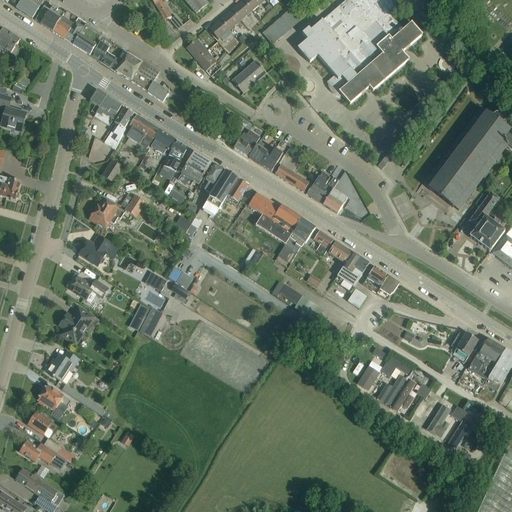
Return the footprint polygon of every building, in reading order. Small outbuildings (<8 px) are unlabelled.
[(32,19),(43,2),(40,0),(13,0),(13,1),(11,3),(17,7),(16,9),(32,19)] [(170,17),(160,0),(149,0),(154,5),(154,4),(164,21),(170,17)] [(208,4),(204,0),(184,0),(189,6),(196,14),(208,4)] [(240,21),(252,11),(243,0),(231,10),(240,21)] [(252,11),(263,1),(261,0),(243,0),(252,11)] [(311,9),(302,0),(297,0),(273,22),(283,34),(311,9)] [(309,63),(317,56),(334,76),(327,83),(328,87),(330,90),(332,94),(336,96),(339,98),(341,96),(349,105),(350,105),(349,104),(369,88),(372,92),(409,61),(402,53),(421,36),(421,37),(422,36),(411,23),(410,24),(403,31),(387,12),(392,8),(391,4),(389,0),(354,0),(352,3),(349,0),(346,0),(311,31),(308,28),(302,34),(309,42),(299,50),(297,49),(309,63)] [(52,33),(64,15),(46,3),(40,12),(41,12),(35,21),(40,25),(52,33)] [(229,30),(240,21),(231,10),(220,20),(229,30)] [(64,40),(78,19),(66,12),(64,15),(52,33),(64,40)] [(178,30),(183,26),(175,16),(170,21),(178,30)] [(79,36),(85,27),(85,26),(86,24),(78,19),(64,40),(72,45),(79,36)] [(218,40),(229,30),(220,20),(209,29),(218,40)] [(275,43),(282,36),(272,25),(265,31),(275,43)] [(102,37),(85,27),(79,36),(72,45),(89,56),(102,37)] [(1,32),(0,31),(0,46),(11,54),(20,41),(2,29),(1,32)] [(288,33),(292,44),(298,41),(294,31),(288,33)] [(100,63),(112,44),(103,38),(91,57),(100,63)] [(196,60),(206,51),(196,40),(186,49),(196,60)] [(115,72),(121,63),(114,59),(121,49),(112,44),(100,63),(115,72)] [(205,72),(213,65),(216,63),(206,51),(196,60),(205,72)] [(224,53),(216,63),(222,67),(230,57),(224,53)] [(141,65),(126,56),(115,73),(147,92),(152,84),(153,84),(159,75),(141,64),(141,65)] [(254,84),(266,74),(255,62),(243,71),(254,84)] [(243,94),(254,84),(243,71),(232,81),(243,94)] [(167,96),(168,95),(168,94),(153,84),(152,84),(147,92),(147,93),(162,103),(167,96)] [(94,117),(106,97),(97,91),(90,102),(94,105),(91,111),(95,114),(93,117),(94,117)] [(17,113),(11,111),(11,110),(8,109),(11,99),(1,96),(0,95),(0,106),(5,108),(2,118),(5,119),(2,127),(21,133),(26,114),(17,111),(17,113)] [(108,126),(116,115),(121,106),(106,97),(94,117),(108,126)] [(115,150),(125,130),(124,129),(133,114),(124,108),(114,123),(116,125),(104,143),(115,150)] [(458,211),(464,202),(468,198),(508,145),(511,147),(511,133),(509,132),(510,131),(504,127),(505,122),(504,118),(500,115),(495,115),(491,117),(485,113),(485,114),(480,110),(423,185),(429,189),(428,189),(452,208),(453,207),(458,211)] [(146,150),(153,139),(158,130),(136,116),(130,124),(129,126),(132,128),(126,137),(146,150)] [(167,152),(169,149),(174,140),(160,131),(155,140),(154,140),(150,147),(163,155),(166,151),(167,152)] [(239,140),(233,149),(246,158),(252,148),(259,138),(248,131),(246,135),(243,133),(239,140)] [(212,141),(219,143),(222,134),(215,132),(212,141)] [(175,172),(180,163),(183,157),(187,148),(176,141),(171,150),(161,171),(167,175),(170,170),(175,172)] [(266,162),(270,155),(255,146),(248,158),(249,159),(261,166),(265,161),(266,162)] [(282,155),(274,150),(272,154),(272,153),(270,155),(266,162),(265,161),(261,166),(271,173),(276,164),(280,159),(282,155)] [(198,184),(206,172),(211,163),(193,152),(188,161),(180,174),(193,182),(194,181),(198,184)] [(310,184),(317,174),(291,156),(284,165),(310,184)] [(380,163),(377,167),(381,170),(388,162),(383,159),(380,163)] [(113,184),(122,169),(111,162),(101,177),(113,184)] [(327,162),(324,172),(334,175),(338,166),(327,162)] [(209,193),(218,179),(224,170),(213,164),(202,181),(207,185),(204,190),(209,193)] [(303,193),(308,185),(280,167),(275,175),(303,193)] [(226,197),(237,179),(225,171),(202,209),(214,216),(219,209),(226,197)] [(325,185),(330,178),(322,172),(312,187),(311,186),(305,195),(315,201),(317,198),(325,185)] [(15,200),(18,199),(19,195),(17,193),(20,182),(10,180),(0,177),(0,184),(1,185),(0,188),(0,196),(10,200),(11,201),(11,200),(15,201),(15,200)] [(332,191),(338,181),(333,178),(328,187),(325,185),(317,198),(315,201),(323,206),(332,191)] [(248,185),(237,179),(226,197),(237,204),(248,185)] [(355,187),(359,191),(364,185),(360,181),(355,187)] [(323,206),(337,215),(347,200),(332,191),(323,206)] [(480,207),(477,211),(468,222),(476,228),(470,236),(469,238),(489,252),(504,233),(497,227),(500,222),(496,219),(492,223),(485,218),(499,200),(490,193),(480,207)] [(258,228),(274,205),(256,194),(248,207),(262,216),(255,226),(258,228)] [(136,219),(146,203),(134,196),(124,211),(123,213),(123,214),(134,221),(136,218),(136,219)] [(119,220),(123,214),(123,213),(117,210),(118,209),(102,199),(89,220),(96,225),(97,223),(106,228),(109,222),(113,225),(117,219),(119,220)] [(281,207),(275,203),(274,205),(258,228),(285,246),(302,220),(281,206),(281,207)] [(195,204),(192,209),(197,212),(200,207),(195,204)] [(305,244),(309,237),(315,229),(302,220),(285,246),(296,254),(303,243),(305,244)] [(328,222),(322,230),(336,241),(343,232),(328,222)] [(506,265),(511,257),(511,226),(498,246),(492,253),(506,265)] [(101,234),(106,240),(112,236),(107,230),(101,234)] [(324,256),(328,249),(333,241),(319,231),(313,240),(320,245),(316,251),(324,256)] [(112,244),(111,245),(99,237),(93,246),(87,242),(79,255),(97,267),(105,255),(113,260),(120,249),(112,244)] [(261,247),(267,250),(270,244),(264,241),(261,247)] [(338,275),(352,253),(335,242),(330,250),(328,253),(341,262),(334,272),(338,275)] [(362,275),(363,273),(369,264),(352,253),(338,275),(333,282),(350,293),(362,275)] [(167,282),(174,273),(161,262),(153,272),(167,282)] [(324,280),(328,275),(318,267),(313,272),(324,280)] [(376,294),(381,288),(387,277),(388,277),(374,267),(362,285),(376,294)] [(144,284),(160,293),(161,293),(164,287),(167,282),(150,273),(144,284)] [(186,290),(192,279),(181,273),(175,283),(186,290)] [(77,277),(69,290),(85,301),(90,304),(95,295),(101,299),(108,289),(95,281),(92,287),(77,277)] [(387,301),(389,296),(397,284),(387,277),(381,288),(376,294),(387,301)] [(182,304),(185,300),(189,293),(174,284),(170,291),(176,294),(173,298),(182,304)] [(301,313),(309,301),(302,297),(285,286),(279,295),(296,306),(294,309),(301,313)] [(319,307),(325,297),(310,288),(309,289),(304,286),(301,291),(307,295),(308,294),(314,297),(311,302),(319,307)] [(358,310),(366,298),(358,292),(355,290),(353,294),(347,302),(358,310)] [(141,306),(129,328),(137,332),(148,310),(141,306)] [(94,318),(78,307),(71,317),(67,314),(58,327),(64,330),(59,336),(73,345),(83,330),(89,334),(98,321),(93,318),(94,318)] [(465,333),(462,338),(457,335),(451,346),(456,350),(455,350),(461,354),(458,359),(464,363),(478,341),(465,333)] [(484,385),(505,350),(486,338),(477,354),(476,352),(467,366),(462,375),(483,387),(484,385)] [(497,392),(511,365),(511,353),(505,350),(484,385),(497,392)] [(78,360),(75,359),(67,353),(63,359),(59,356),(53,366),(51,365),(52,364),(51,364),(46,372),(52,377),(52,378),(53,379),(54,378),(61,382),(68,371),(70,372),(78,360)] [(388,362),(397,368),(403,359),(393,353),(388,362)] [(389,377),(395,368),(385,362),(379,371),(389,377)] [(371,374),(359,392),(365,396),(377,378),(371,374)] [(110,407),(114,401),(73,376),(69,381),(110,407)] [(405,383),(398,378),(390,390),(385,386),(377,399),(382,403),(381,405),(388,409),(389,407),(405,383)] [(407,383),(391,408),(397,412),(400,408),(406,411),(412,402),(407,398),(413,388),(407,383)] [(431,391),(421,385),(415,394),(425,400),(431,391)] [(100,409),(64,386),(61,390),(101,417),(103,411),(100,409)] [(66,408),(70,402),(63,398),(63,397),(55,392),(47,387),(38,401),(39,401),(37,404),(43,408),(44,406),(52,411),(58,403),(66,408)] [(462,398),(458,408),(468,411),(472,401),(462,398)] [(435,399),(430,405),(434,408),(439,402),(435,399)] [(418,417),(424,406),(419,403),(413,414),(418,417)] [(89,420),(94,413),(83,406),(78,413),(89,420)] [(460,422),(466,413),(457,407),(451,416),(460,422)] [(441,408),(425,433),(438,442),(448,427),(442,424),(449,413),(441,408)] [(35,413),(27,426),(43,436),(48,439),(49,440),(53,433),(55,434),(59,428),(35,413)] [(105,417),(101,424),(107,428),(112,421),(106,417),(105,417)] [(467,428),(459,423),(449,440),(457,445),(467,428)] [(139,434),(141,428),(134,426),(132,431),(139,434)] [(134,436),(128,432),(122,440),(129,444),(134,436)] [(469,451),(475,441),(469,437),(463,448),(469,451)] [(48,439),(43,446),(57,454),(57,455),(70,464),(74,457),(61,448),(49,440),(48,439)] [(56,455),(40,444),(37,449),(26,442),(19,453),(35,463),(38,457),(50,465),(56,455)] [(511,511),(511,451),(506,448),(476,511),(511,511)] [(45,475),(48,471),(41,467),(38,471),(45,475)] [(24,486),(39,496),(34,504),(46,511),(52,511),(56,507),(62,497),(55,492),(42,484),(40,483),(34,478),(22,470),(15,481),(24,486)] [(111,489),(105,494),(110,500),(116,494),(111,489)] [(17,503),(1,493),(0,495),(0,506),(4,509),(3,511),(4,511),(36,511),(24,504),(22,507),(16,503),(17,503)]
